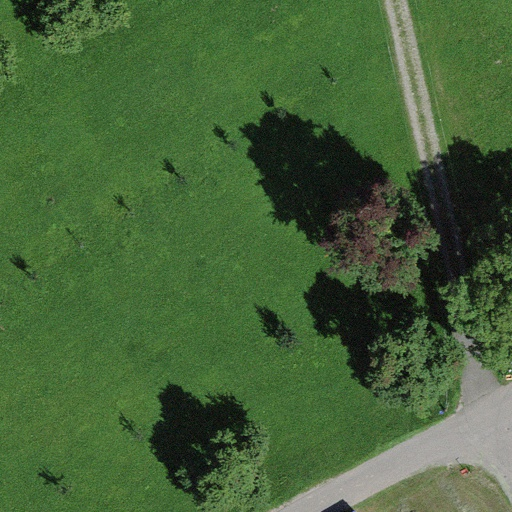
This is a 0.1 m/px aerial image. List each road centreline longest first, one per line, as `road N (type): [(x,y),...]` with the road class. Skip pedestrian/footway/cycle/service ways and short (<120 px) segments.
road 1 (track): [(393,0),(490,422)]
road 2 (unclassified): [(322,511),(490,422)]
